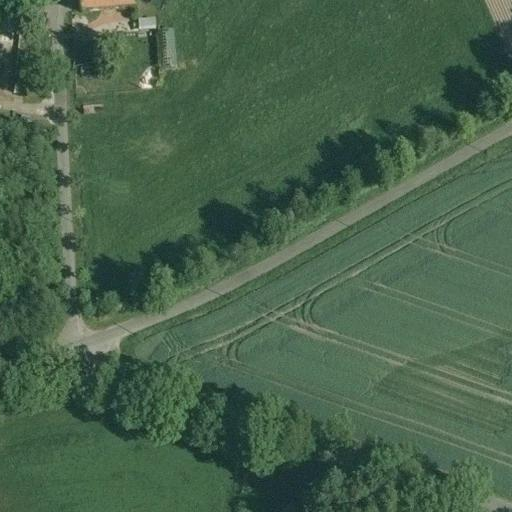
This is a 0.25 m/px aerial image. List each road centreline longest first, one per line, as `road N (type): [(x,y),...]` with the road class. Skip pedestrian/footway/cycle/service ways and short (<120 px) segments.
road 1 (unclassified): [(511,130),(224,288),(79,347)]
road 2 (unclassified): [(486,511),(79,347)]
